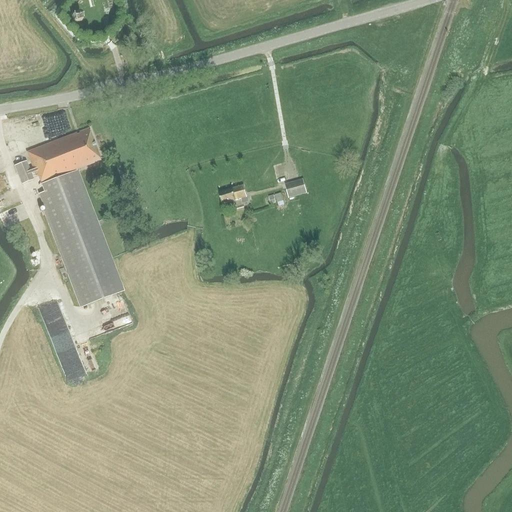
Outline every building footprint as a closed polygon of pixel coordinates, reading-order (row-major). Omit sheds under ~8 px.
[(73,24),(82,21),(79,14),(71,16),(73,24)] [(71,131),(69,120),(59,121),(61,133),(71,131)] [(77,134),(27,153),(36,176),(38,176),(44,193),(39,195),(82,307),(122,292),(79,179),(75,181),(71,172),(101,161),(89,129),(79,133),(79,134),(77,135),(77,134)] [(22,185),(33,181),(26,162),(15,166),(22,185)] [(289,198),(306,193),(303,180),(285,184),(289,198)] [(248,202),(246,197),(243,186),(219,193),(222,204),(242,199),(243,203),(248,202)] [(286,213),(281,194),(275,195),(278,206),(279,206),(281,214),(286,213)]
